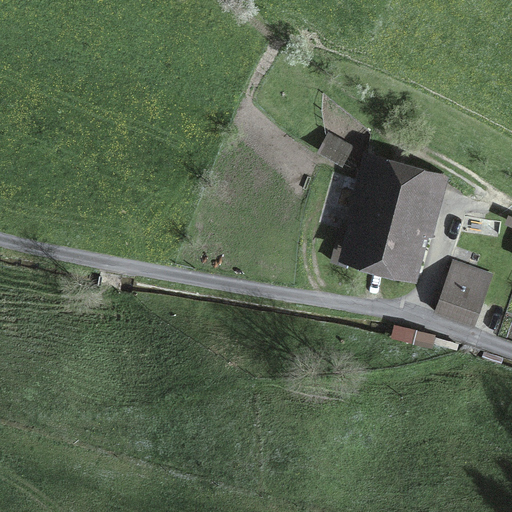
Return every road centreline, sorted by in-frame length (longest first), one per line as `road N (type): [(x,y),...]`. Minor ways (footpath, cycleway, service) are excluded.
road 1 (track): [(0,239),(421,323),(511,351)]
road 2 (track): [(421,323),(454,204),(500,202),(417,151),(383,141)]
